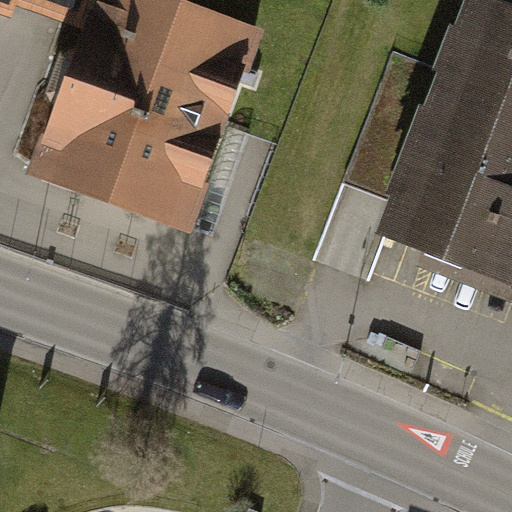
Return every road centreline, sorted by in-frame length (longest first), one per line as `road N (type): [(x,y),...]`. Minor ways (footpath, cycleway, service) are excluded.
road 1 (residential): [(372,445),(0,298)]
road 2 (residential): [(511,509),(372,445)]
